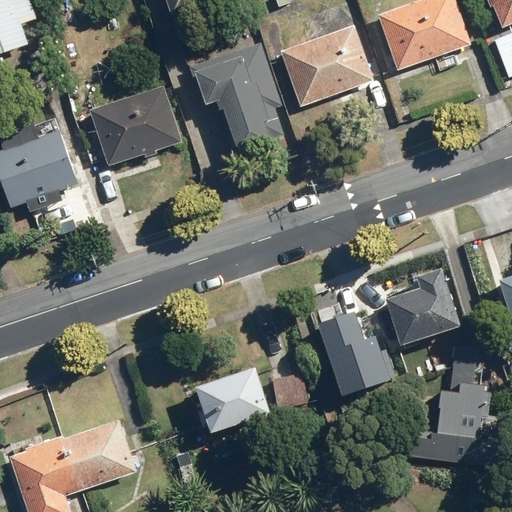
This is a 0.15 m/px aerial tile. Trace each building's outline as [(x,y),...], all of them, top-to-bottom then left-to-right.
[(0,0),(0,70),(4,69),(1,58),(24,50),(17,29),(34,23),(25,0),(0,0)] [(159,0),(167,23),(202,11),(199,2),(205,0),(159,0)] [(451,0),(430,0),(376,19),(395,74),(469,49),(451,0)] [(511,26),(511,0),(483,0),(497,33),(511,26)] [(353,30),(278,55),(297,111),(372,85),(353,30)] [(259,46),(188,70),(202,112),(211,109),(230,162),(268,149),(260,127),(266,125),(263,117),(281,110),(259,46)] [(160,89),(85,115),(105,172),(141,159),(142,162),(155,158),(154,155),(180,146),(160,89)] [(61,133),(0,154),(0,190),(8,213),(80,188),(61,133)] [(511,275),(491,283),(508,335),(511,333),(511,275)] [(391,321),(357,331),(373,379),(433,360),(414,301),(387,309),(391,321)] [(474,350),(452,348),(447,395),(423,392),(416,461),(494,469),(497,442),(473,440),(479,388),(470,387),(474,350)] [(248,370),(187,390),(203,436),(263,417),(248,370)] [(114,422),(5,458),(22,511),(67,511),(63,498),(132,475),(114,422)]
